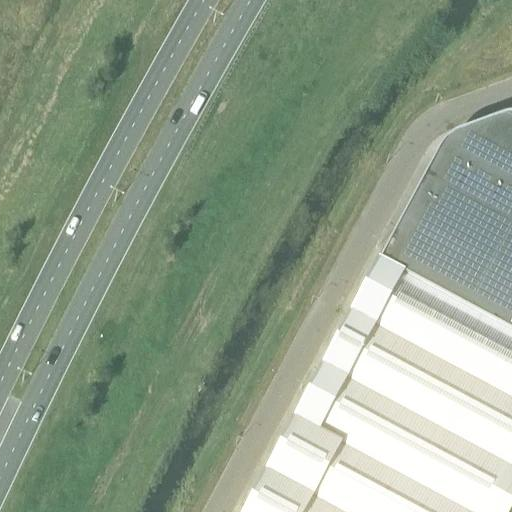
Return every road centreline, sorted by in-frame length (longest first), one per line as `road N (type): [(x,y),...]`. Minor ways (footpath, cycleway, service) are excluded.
road 1 (secondary): [(0,478),(122,226),(252,0)]
road 2 (unclassified): [(511,94),(432,125),(217,511)]
road 3 (secondary): [(204,0),(0,388)]
